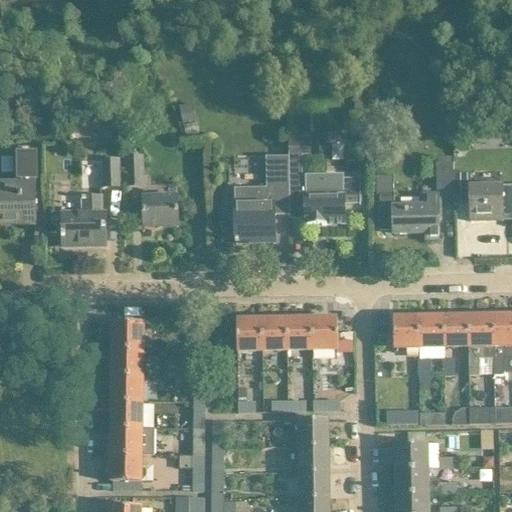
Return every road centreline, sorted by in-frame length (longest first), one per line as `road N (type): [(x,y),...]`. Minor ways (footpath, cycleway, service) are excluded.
road 1 (residential): [(359,282),(92,287),(0,306)]
road 2 (residential): [(359,511),(359,282)]
road 3 (residential): [(511,282),(359,282)]
